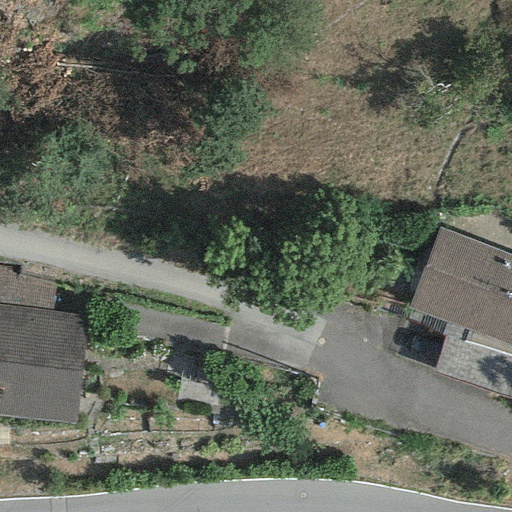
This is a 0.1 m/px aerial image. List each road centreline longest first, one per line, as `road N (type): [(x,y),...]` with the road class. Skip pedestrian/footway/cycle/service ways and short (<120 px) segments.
road 1 (unclassified): [(0,240),(251,307),(335,354),(511,428)]
road 2 (tertiary): [(159,511),(273,503),(399,511)]
